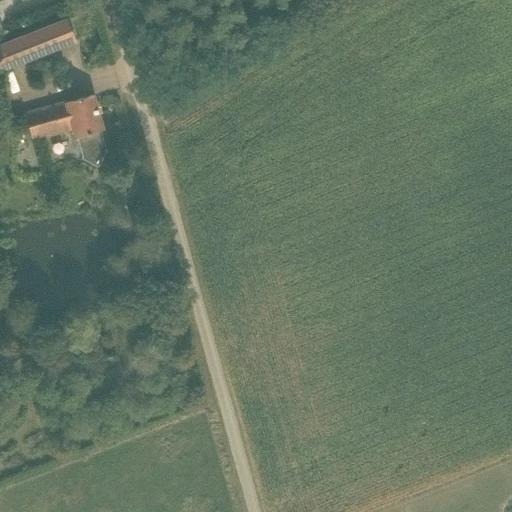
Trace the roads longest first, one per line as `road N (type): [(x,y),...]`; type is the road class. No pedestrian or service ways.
road 1 (unclassified): [(254,511),(114,0)]
road 2 (track): [(360,0),(150,131)]
